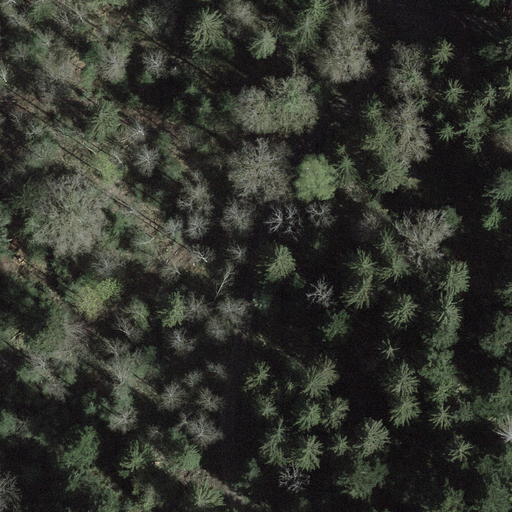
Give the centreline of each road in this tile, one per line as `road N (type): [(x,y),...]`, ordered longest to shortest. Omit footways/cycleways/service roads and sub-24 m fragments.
road 1 (track): [(409,0),(276,194),(240,323),(229,430),(246,511)]
road 2 (track): [(511,33),(350,0)]
